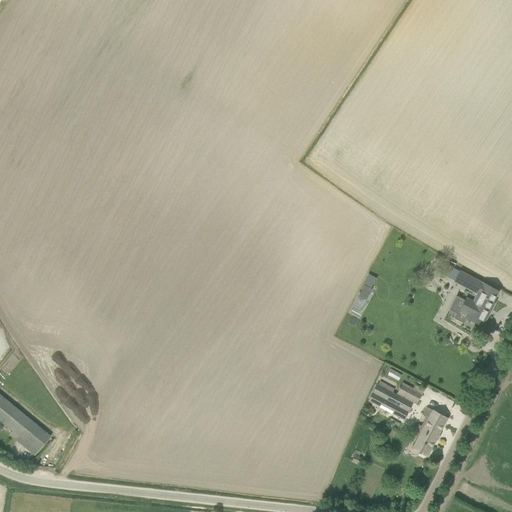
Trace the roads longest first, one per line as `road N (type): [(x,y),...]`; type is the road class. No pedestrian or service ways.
road 1 (unclassified): [(321,511),(48,482),(0,469)]
road 2 (unclassified): [(423,511),(511,333)]
